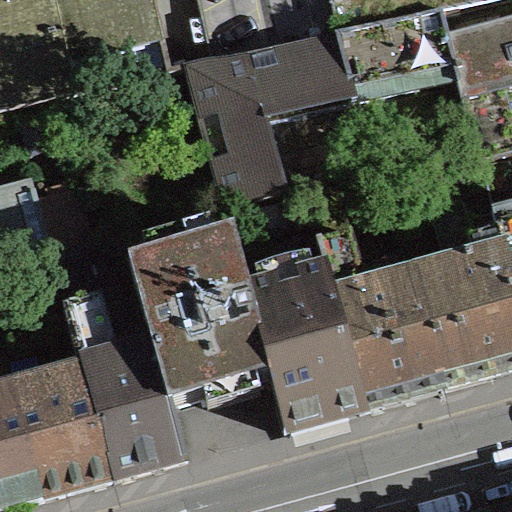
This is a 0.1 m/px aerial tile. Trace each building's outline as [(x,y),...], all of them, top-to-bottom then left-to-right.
[(19,0),(0,4),(0,108),(169,75),(151,0),(19,0)] [(511,0),(329,0),(338,39),(439,17),(511,1),(511,0)] [(446,40),(439,17),(338,39),(209,66),(186,71),(224,209),(286,192),(268,126),(457,81),(446,40)] [(511,22),(446,40),(457,81),(480,164),(511,155),(511,112),(506,92),(511,90),(511,22)] [(396,280),(364,289),(335,179),(303,188),(325,269),(365,414),(444,392),(412,276),(398,222),(382,226),(396,280)] [(0,267),(1,271),(51,258),(36,204),(30,181),(0,188),(0,267)] [(170,409),(153,347),(112,358),(82,249),(88,248),(74,193),(36,204),(51,258),(82,371),(112,483),(128,479),(156,471),(185,463),(170,409)] [(466,225),(461,207),(433,214),(447,266),(412,276),(444,392),(511,373),(511,281),(494,217),(466,225)] [(511,209),(494,215),(494,217),(511,281),(511,209)] [(231,235),(130,264),(153,347),(170,409),(184,405),(271,379),(246,291),(231,235)] [(286,435),(365,414),(325,269),(246,291),(271,379),(286,435)] [(11,391),(41,503),(58,498),(98,487),(112,483),(82,371),(11,391)] [(0,511),(7,511),(32,505),(41,503),(11,391),(0,393),(0,511)]
